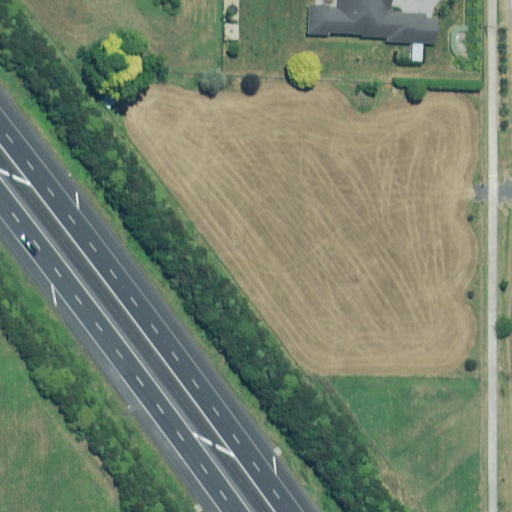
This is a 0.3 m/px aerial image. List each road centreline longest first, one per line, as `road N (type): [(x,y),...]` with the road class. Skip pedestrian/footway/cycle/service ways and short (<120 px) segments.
road 1 (motorway): [(0,109),(303,511)]
road 2 (motorway): [(249,511),(0,181)]
